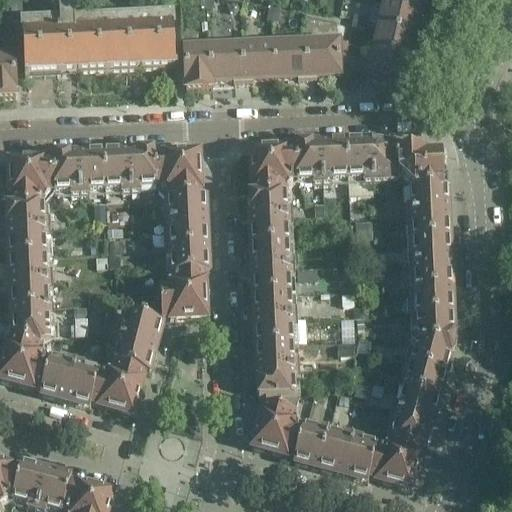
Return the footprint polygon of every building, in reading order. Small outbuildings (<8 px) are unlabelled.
[(420,14),(423,0),(388,0),(387,7),(420,14)] [(22,22),(22,6),(6,7),(7,23),(22,22)] [(415,39),(420,14),(387,7),(381,31),(415,39)] [(175,72),(173,20),(75,24),(74,11),(59,12),(60,25),(22,26),(25,82),(78,79),(78,76),(175,72)] [(366,29),(367,23),(355,20),(354,26),(366,29)] [(323,32),(324,26),(312,24),(311,30),(323,32)] [(410,63),(415,39),(381,31),(376,55),(410,63)] [(348,66),(347,49),(347,48),(308,49),(308,45),(306,46),(307,84),(317,84),(316,81),(340,80),(339,67),(348,66)] [(307,84),(306,46),(303,46),(304,50),(274,51),(275,83),(298,82),(298,85),(307,84)] [(243,87),(242,48),(239,49),(240,53),(209,54),(211,86),(212,86),(234,85),(234,88),(243,87)] [(275,83),(274,51),(244,52),(244,48),(242,48),(243,87),(253,87),(253,84),(275,83)] [(211,86),(209,54),(182,55),(184,89),(186,88),(186,94),(213,93),(213,92),(212,92),(212,86),(211,86)] [(404,87),(410,63),(376,55),(372,74),(369,74),(368,79),(404,87)] [(0,102),(16,102),(14,63),(0,63),(0,102)] [(373,188),(371,148),(372,148),(372,146),(346,147),(348,184),(364,184),(364,189),(373,188)] [(348,184),(346,147),(321,148),(323,190),(332,190),(331,185),(348,184)] [(323,190),(321,148),(295,149),(295,156),(296,181),(296,187),(315,186),(315,191),(323,190)] [(398,182),(398,177),(397,158),(398,158),(398,151),(380,148),(372,148),(371,148),(373,188),(393,187),(393,182),(398,182)] [(296,181),(295,156),(288,156),(288,154),(251,155),(253,192),(255,192),(255,199),(281,198),(281,197),(281,193),(287,193),(292,186),(292,182),(296,181)] [(443,192),(443,174),(447,174),(446,173),(444,171),(446,168),(446,164),(444,162),(443,161),(423,162),(423,157),(420,157),(420,156),(412,155),(405,157),(405,158),(398,158),(397,158),(398,177),(402,177),(402,183),(410,191),(415,191),(415,195),(448,193),(447,192),(443,192)] [(156,187),(155,162),(155,156),(129,157),(130,199),(141,199),(140,194),(157,193),(156,187)] [(130,199),(129,157),(104,158),(105,196),(122,195),(122,200),(130,199)] [(105,196),(104,158),(79,159),(81,202),(88,201),(88,196),(105,196)] [(201,194),(199,158),(163,159),(163,161),(155,162),(156,187),(160,187),(161,194),(166,199),(172,199),(173,203),(199,202),(199,194),(201,194)] [(81,202),(79,159),(52,160),(53,166),(54,192),(54,198),(71,197),(71,202),(81,202)] [(54,192),(53,166),(45,167),(45,165),(9,166),(10,203),(12,203),(13,211),(40,210),(40,206),(44,205),(50,198),(50,192),(54,192)] [(448,193),(415,195),(409,195),(410,209),(405,209),(406,218),(449,216),(448,193)] [(288,215),(287,202),(287,197),(281,197),(281,198),(255,199),(249,200),(250,225),(293,224),(292,215),(288,215)] [(205,202),(199,202),(173,203),(166,203),(167,219),(162,219),(163,228),(206,226),(205,202)] [(45,226),(44,210),(40,210),(13,211),(7,211),(8,237),(50,235),(50,226),(45,226)] [(450,242),(449,216),(406,218),(406,228),(412,227),(412,244),(450,242)] [(288,249),(287,233),(293,232),(293,224),(250,225),(251,251),(288,249)] [(207,252),(207,234),(206,226),(163,228),(163,237),(168,237),(169,254),(207,252)] [(46,262),(46,244),(50,244),(50,235),(8,237),(9,263),(46,262)] [(451,268),(450,242),(412,244),(413,260),(407,261),(408,270),(451,268)] [(289,266),(288,249),(251,251),(252,276),(295,274),(294,266),(289,266)] [(209,278),(207,252),(169,254),(164,254),(164,264),(169,264),(170,280),(176,280),(203,279),(209,278)] [(47,280),(46,262),(9,263),(10,290),(52,288),(52,280),(47,280)] [(452,295),(451,268),(408,270),(408,280),(414,280),(415,296),(452,295)] [(290,299),(290,282),(295,282),(295,274),(252,276),(253,301),(290,299)] [(207,323),(205,286),(203,286),(203,279),(176,280),(176,284),(170,284),(164,291),(165,297),(160,297),(161,323),(170,322),(170,324),(207,323)] [(49,314),(48,296),(53,296),(52,288),(10,290),(11,315),(49,314)] [(453,320),(452,300),(452,295),(415,296),(409,296),(410,305),(415,305),(416,321),(453,320)] [(291,316),(290,299),(253,301),(254,326),(297,324),(297,316),(291,316)] [(76,313),(78,337),(96,336),(95,312),(76,313)] [(50,347),(49,323),(54,323),(54,314),(49,314),(11,315),(13,342),(36,349),(41,350),(50,347)] [(156,354),(162,329),(125,320),(121,336),(117,335),(114,343),(156,354)] [(454,338),(453,320),(416,321),(410,321),(411,334),(416,334),(417,346),(455,350),(456,342),(455,340),(454,338)] [(293,350),(292,332),(297,332),(297,324),(254,326),(256,351),(293,350)] [(49,369),(45,368),(46,362),(40,354),(35,352),(36,349),(13,342),(11,350),(8,349),(3,369),(2,370),(0,375),(0,386),(13,390),(14,389),(34,394),(35,392),(42,394),(49,369)] [(149,379),(156,354),(114,343),(112,352),(117,353),(112,370),(118,371),(143,378),(149,379)] [(447,380),(451,362),(453,360),(454,359),(455,350),(417,346),(414,356),(409,354),(405,368),(409,369),(447,380)] [(293,367),(293,350),(256,351),(257,377),(299,375),(299,367),(293,367)] [(65,407),(76,365),(67,363),(66,367),(50,363),(49,369),(42,394),(40,400),(65,407)] [(90,413),(92,408),(98,382),(100,376),(84,372),(86,368),(76,365),(65,407),(90,413)] [(440,404),(447,380),(409,369),(405,384),(401,383),(399,392),(403,394),(440,404)] [(138,405),(143,385),(141,385),(143,378),(118,371),(117,375),(111,374),(104,377),(102,383),(98,382),(92,408),(99,410),(98,411),(118,417),(119,418),(134,422),(139,406),(138,405)] [(295,401),(294,384),(300,384),(299,375),(257,377),(258,403),(265,403),(294,401),(295,401)] [(434,428),(440,404),(403,394),(398,409),(394,408),(392,416),(434,428)] [(291,416),(293,407),(294,401),(265,403),(265,410),(291,416)] [(302,437),(298,436),(299,431),(295,420),(290,419),(291,416),(265,410),(263,418),(261,417),(256,437),(255,437),(251,453),(266,457),(267,457),(287,462),(288,460),(295,462),(302,437)] [(427,454),(434,428),(392,416),(390,425),(394,426),(389,443),(395,445),(421,452),(427,454)] [(318,474),(328,438),(329,433),(320,431),(319,435),(303,431),(302,437),(295,462),(293,468),(318,474)] [(343,481),(354,440),(346,438),(345,442),(328,438),(318,474),(343,481)] [(368,481),(375,456),(377,451),(361,446),(362,442),(354,440),(343,481),(368,488),(369,482),(368,481)] [(416,480),(421,460),(419,459),(421,452),(395,445),(394,449),(388,447),(381,451),(379,457),(375,456),(368,481),(369,482),(377,484),(376,486),(396,491),(397,492),(412,496),(416,481),(416,480)] [(13,501),(20,475),(13,473),(13,471),(0,467),(0,509),(8,505),(9,500),(13,501)] [(37,511),(47,476),(22,469),(20,475),(13,501),(12,507),(27,511),(37,511)] [(63,511),(70,489),(71,483),(47,476),(37,511),(63,511)] [(110,511),(114,497),(98,493),(97,494),(78,489),(77,491),(70,489),(63,511),(110,511)]
